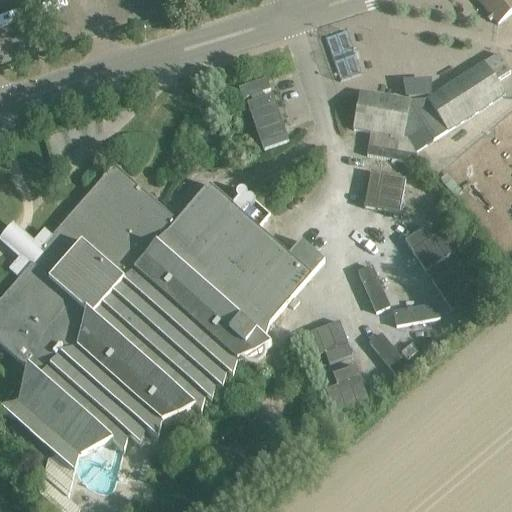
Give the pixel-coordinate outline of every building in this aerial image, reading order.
[(511,0),(475,0),(497,27),(511,15),(511,0)] [(495,85),(510,75),(498,57),(426,103),(409,104),(359,95),(352,132),(370,136),(366,158),(415,167),(416,156),(432,144),(504,98),(495,85)] [(247,106),(263,153),(288,145),(272,97),(264,100),(262,95),(270,92),(266,81),(239,90),(243,102),(251,99),(252,104),(247,106)] [(429,92),(402,93),(404,102),(429,100),(429,92)] [(352,147),(354,138),(346,136),(344,146),(352,147)] [(238,202),(232,209),(209,189),(177,225),(114,169),(50,241),(44,236),(34,248),(23,238),(11,252),(22,262),(12,273),(20,281),(0,304),(0,347),(26,371),(17,405),(0,412),(13,423),(10,431),(47,464),(39,498),(54,511),(79,511),(68,502),(74,477),(79,459),(111,446),(124,456),(128,439),(140,450),(144,432),(157,443),(161,425),(194,412),(201,417),(205,400),(211,405),(216,388),(222,393),(226,376),(232,381),(237,363),(270,349),(264,344),(269,328),(324,264),(301,244),(288,259),(258,232),(270,218),(254,205),(254,204),(254,203),(254,202),(253,201),(252,200),(251,200),(250,199),(248,199),(248,200),(247,199),(247,198),(247,197),(246,195),(246,194),(245,193),(244,193),(243,192),(242,192),(241,192),(240,192),(238,193),(237,194),(236,195),(236,196),(236,197),(236,198),(236,199),(236,200),(237,201),(238,202)] [(310,229),(319,238),(345,212),(336,203),(310,229)] [(420,282),(405,294),(440,335),(482,300),(470,286),(488,272),(464,244),(444,260),(433,247),(408,268),(420,282)] [(412,347),(401,356),(407,363),(418,354),(412,347)]
